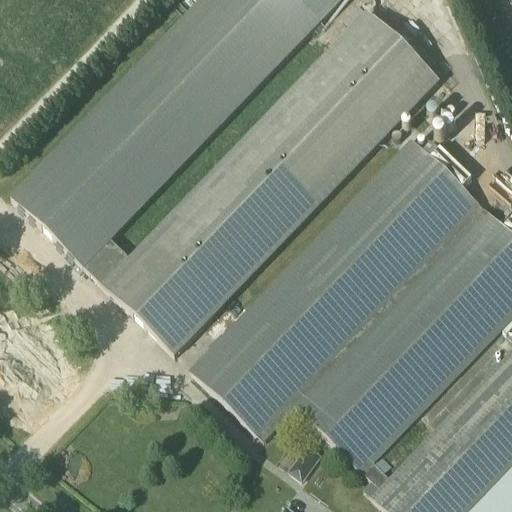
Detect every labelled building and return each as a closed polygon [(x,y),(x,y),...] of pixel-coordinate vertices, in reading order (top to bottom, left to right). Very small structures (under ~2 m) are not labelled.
[(366,18),(358,10),(342,26),(351,34),(129,265),(110,246),(347,0),(207,0),(10,205),(83,274),(102,293),(174,362),(439,87),(367,18),(366,18)] [(379,494),(388,484),(372,468),(511,322),(511,242),(411,145),(189,376),(263,448),(295,415),(362,479),(362,478),(379,494)] [(370,503),(379,511),(474,511),(511,472),(511,353),(388,484),(379,494),(370,503)] [(310,474),(319,461),(307,452),(298,464),(310,474)] [(511,511),(511,472),(474,511),(511,511)]
